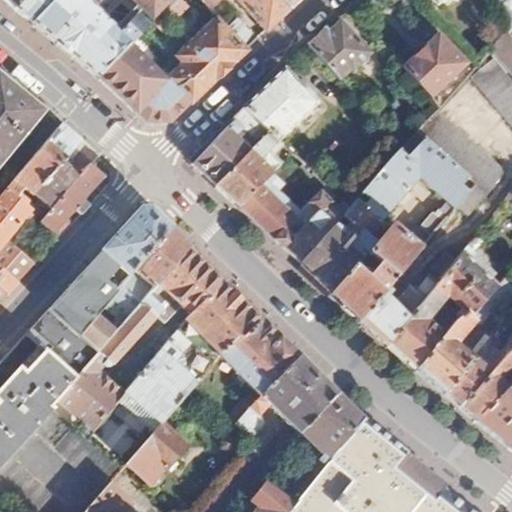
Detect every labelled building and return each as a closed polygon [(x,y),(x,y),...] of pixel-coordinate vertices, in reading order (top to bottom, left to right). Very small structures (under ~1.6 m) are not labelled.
[(22,0),(14,8),(33,23),(55,0),(22,0)] [(55,0),(33,23),(98,77),(130,44),(147,27),(136,16),(120,33),(95,9),(103,0),(132,0),(153,20),(166,7),(172,0),(55,0)] [(186,0),(172,0),(166,7),(175,17),(178,18),(189,6),(185,2),(186,0)] [(204,0),(208,3),(211,0),(232,0),(265,33),(289,9),(280,0),(204,0)] [(280,0),(289,9),(298,0),(280,0)] [(511,0),(486,0),(511,25),(511,0)] [(175,17),(166,7),(153,20),(151,22),(161,31),(175,17)] [(213,18),(176,55),(185,63),(167,82),(190,104),(246,52),(232,38),(213,18)] [(327,31),(308,48),(340,81),(355,66),(358,69),(371,55),(341,26),(331,36),(327,31)] [(511,33),(511,32),(502,42),(508,50),(511,46),(511,33)] [(466,65),(443,41),(408,73),(433,98),(466,65)] [(492,53),(497,59),(511,78),(511,54),(508,50),(502,42),(492,53)] [(169,124),(190,104),(167,82),(130,44),(98,77),(145,122),(169,124)] [(511,78),(497,59),(475,77),(511,123),(511,78)] [(285,70),(254,100),(191,161),(192,164),(194,165),(234,125),(250,139),(258,145),(269,134),(280,144),(319,104),(285,70)] [(0,73),(0,165),(46,113),(0,73)] [(438,113),(419,134),(477,187),(458,208),(468,217),(507,175),(438,113)] [(189,157),(215,132),(203,119),(177,144),(189,157)] [(250,139),(234,125),(194,165),(218,187),(253,151),(245,144),(250,139)] [(98,156),(61,126),(13,182),(46,211),(91,164),(96,159),(98,156)] [(258,145),(253,151),(218,187),(241,209),(266,182),(292,154),(280,144),(269,134),(258,145)] [(332,298),(360,322),(384,294),(458,208),(477,187),(419,134),(407,147),(366,193),(353,209),(302,266),(334,295),(332,298)] [(0,245),(23,219),(32,209),(42,217),(38,221),(59,239),(71,225),(65,219),(74,210),(80,216),(99,195),(90,186),(101,173),(91,164),(46,211),(13,182),(0,197),(0,245)] [(266,182),(241,209),(302,266),(353,209),(341,198),(328,186),(305,212),(301,214),(278,193),(285,186),(278,179),(272,186),(266,182)] [(366,193),(355,182),(341,198),(353,209),(366,193)] [(151,210),(141,210),(101,253),(128,278),(150,252),(143,245),(146,241),(150,244),(153,240),(157,244),(170,229),(151,210)] [(45,253),(23,219),(0,245),(0,269),(17,284),(45,253)] [(150,252),(128,278),(78,336),(98,353),(140,303),(188,246),(170,229),(157,244),(150,252)] [(146,241),(143,245),(150,252),(157,244),(153,240),(150,244),(146,241)] [(191,318),(223,282),(188,246),(140,303),(156,316),(162,322),(165,322),(178,305),(188,315),(191,318)] [(461,257),(456,263),(388,347),(417,371),(445,337),(428,322),(449,298),(462,310),(458,316),(460,318),(503,281),(468,250),(461,257)] [(128,278),(101,253),(26,335),(39,346),(75,380),(98,353),(78,336),(128,278)] [(395,303),(384,294),(360,322),(388,347),(456,263),(445,254),(428,274),(431,278),(417,295),(408,288),(395,303)] [(0,302),(17,284),(0,269),(0,302)] [(428,274),(423,271),(408,288),(417,295),(431,278),(428,274)] [(460,318),(445,337),(417,371),(445,394),(470,358),(485,336),(481,332),(464,352),(457,345),(476,325),(482,324),(497,307),(501,310),(511,297),(511,288),(503,281),(460,318)] [(220,357),(262,320),(223,282),(191,318),(188,315),(174,330),(189,342),(173,363),(196,384),(220,357)] [(113,366),(156,316),(140,303),(98,353),(75,380),(58,400),(89,425),(95,430),(119,400),(125,394),(124,393),(99,371),(105,365),(107,367),(110,367),(112,365),(113,366)] [(220,357),(239,375),(236,377),(243,384),(245,382),(259,396),(235,424),(242,430),(254,433),(255,433),(263,424),(257,418),(268,406),(297,435),(336,394),(262,320),(220,357)] [(189,342),(174,330),(124,393),(125,394),(161,424),(196,384),(173,363),(189,342)] [(75,380),(39,346),(0,388),(0,489),(23,511),(69,511),(11,455),(33,430),(101,492),(109,483),(122,468),(89,439),(82,433),(51,407),(58,400),(75,380)] [(511,351),(491,375),(461,408),(477,422),(509,389),(501,382),(511,369),(511,351)] [(491,375),(470,358),(445,394),(461,408),(491,375)] [(511,386),(509,389),(477,422),(508,448),(511,443),(511,386)] [(161,424),(125,394),(119,400),(155,431),(161,424)] [(363,420),(336,394),(297,435),(312,451),(294,471),(298,474),(309,483),(336,448),(363,420)] [(476,511),(363,420),(336,448),(309,483),(299,496),(294,503),(286,511),(476,511)] [(187,445),(161,424),(155,431),(124,466),(154,490),(169,472),(166,469),(187,445)] [(89,425),(82,433),(89,439),(95,430),(89,425)] [(309,483),(298,474),(288,486),(299,496),(309,483)] [(109,483),(101,492),(84,511),(119,511),(129,501),(109,483)] [(254,499),(261,505),(254,511),(286,511),(294,503),(285,495),(281,499),(265,485),(254,499)]
